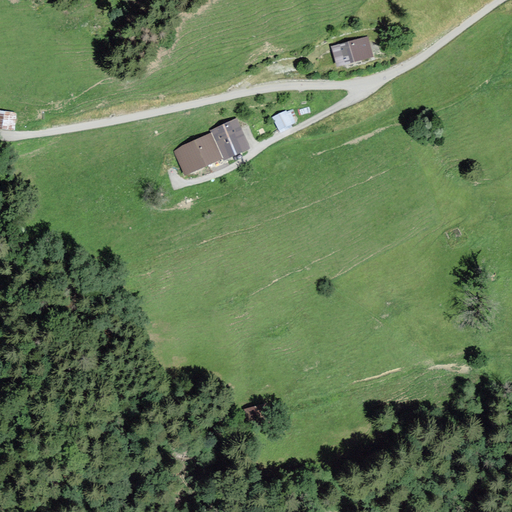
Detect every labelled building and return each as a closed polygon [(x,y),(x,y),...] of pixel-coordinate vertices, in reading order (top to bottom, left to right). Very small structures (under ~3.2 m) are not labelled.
[(365,40),(329,48),(333,65),(369,57),(365,40)] [(11,112),(0,110),(0,123),(9,125),(11,112)] [(285,112),(271,120),(276,130),(290,123),(285,112)] [(235,120),(209,131),(221,159),(247,149),(235,120)] [(219,159),(208,134),(172,149),(183,174),(219,159)]
